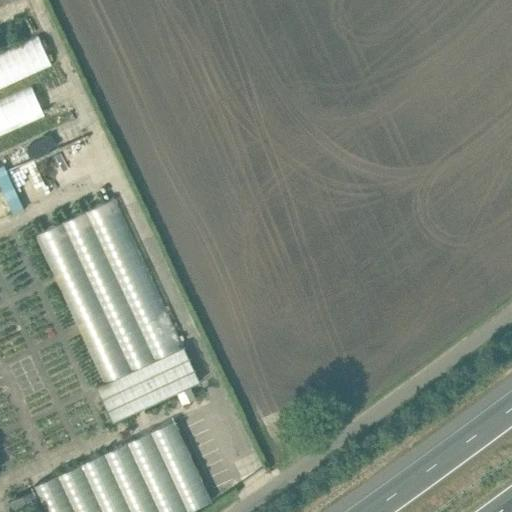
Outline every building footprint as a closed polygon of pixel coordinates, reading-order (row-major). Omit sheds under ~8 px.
[(41,37),(0,53),(0,90),(54,69),(41,37)] [(0,135),(46,116),(32,89),(0,103),(0,135)] [(76,163),(97,154),(89,136),(29,161),(34,172),(59,162),(63,171),(77,166),(76,163)] [(0,166),(0,185),(14,215),(23,211),(2,166),(0,166)] [(200,381),(184,346),(180,347),(105,382),(96,386),(112,421),(200,381)] [(180,421),(36,478),(49,511),(184,511),(211,502),(180,421)] [(10,501),(14,511),(43,511),(34,491),(10,501)]
